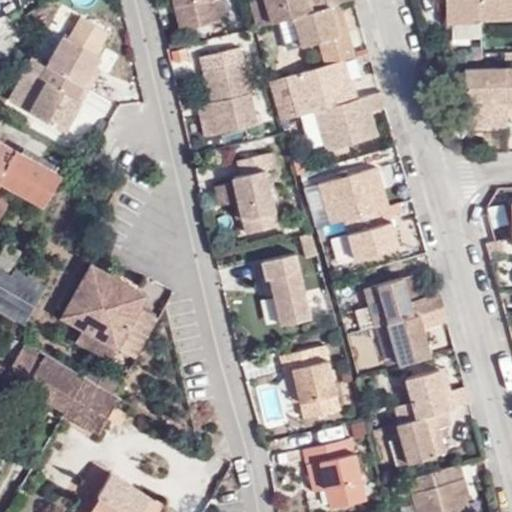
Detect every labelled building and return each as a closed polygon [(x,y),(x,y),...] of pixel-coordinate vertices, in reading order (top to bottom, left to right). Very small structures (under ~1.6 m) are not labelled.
[(174,0),(182,31),(228,20),(223,0),(174,0)] [(252,0),(259,23),(277,18),(271,0),(252,0)] [(309,0),(271,0),(277,18),(293,14),(312,8),(309,0)] [(330,0),(309,0),(312,8),(332,3),(330,0)] [(481,0),(447,0),(448,41),(483,39),(482,21),(481,0)] [(511,0),(481,0),(482,21),(511,19),(511,0)] [(349,28),(341,1),(332,3),(340,31),(349,28)] [(332,3),(312,8),(293,14),(301,42),(319,37),(340,31),(332,3)] [(340,31),(319,37),(326,62),(344,57),(357,54),(349,28),(340,31)] [(98,67),(104,56),(66,34),(49,64),(86,86),(91,89),(92,89),(103,70),(98,67)] [(259,125),(241,47),(202,56),(213,101),(220,133),(259,125)] [(10,98),(66,131),(84,100),(80,98),(86,86),(49,64),(35,56),(10,98)] [(355,96),(344,57),(326,62),(289,73),(265,80),(276,119),(301,112),(320,107),(355,96)] [(508,126),(507,106),(506,66),(500,66),(500,69),(464,70),(464,119),(490,118),(490,127),(508,126)] [(91,89),(86,86),(80,98),(84,100),(91,89)] [(380,131),(375,109),(389,105),(384,88),(357,96),(355,96),(320,107),(330,144),(380,131)] [(213,101),(200,104),(207,136),(220,133),(213,101)] [(330,144),(320,107),(301,112),(312,149),(330,144)] [(490,127),(490,118),(464,119),(464,128),(490,127)] [(0,188),(43,210),(62,175),(0,140),(0,188)] [(239,160),(241,175),(235,176),(236,181),(244,218),(248,233),(280,226),(266,170),(277,167),(274,152),(239,160)] [(319,180),(330,221),(342,218),(349,216),(377,208),(387,205),(374,165),(319,180)] [(234,203),(238,219),(244,218),(236,181),(217,186),(222,206),(234,203)] [(391,221),(381,223),(377,208),(349,216),(342,218),(346,233),(333,236),(340,261),(398,246),(391,221)] [(316,253),(310,232),(298,235),(305,257),(316,253)] [(507,257),(501,239),(489,243),(495,261),(507,257)] [(15,267),(24,252),(6,243),(0,253),(0,270),(10,276),(15,267)] [(311,317),(296,252),(258,261),(262,278),(263,277),(272,275),(276,294),(283,324),(311,317)] [(0,312),(24,326),(48,285),(15,267),(10,276),(0,270),(0,312)] [(139,308),(145,296),(91,267),(63,319),(83,330),(118,348),(136,358),(157,318),(139,308)] [(415,296),(408,273),(369,283),(380,322),(391,319),(419,311),(450,303),(445,288),(415,296)] [(263,277),(268,296),(276,294),(272,275),(263,277)] [(419,311),(391,319),(403,361),(438,351),(431,324),(454,317),(450,303),(419,311)] [(76,343),(111,361),(118,348),(83,330),(76,343)] [(14,366),(31,377),(46,352),(30,342),(14,366)] [(342,409),(327,345),(282,356),(285,372),(287,371),(294,370),(302,401),(305,418),(342,409)] [(59,413),(81,375),(46,352),(31,377),(24,390),(59,413)] [(449,385),(443,364),(436,366),(442,387),(449,385)] [(116,396),(122,384),(91,366),(84,377),(116,396)] [(409,397),(396,401),(402,417),(453,403),(477,397),(472,379),(449,385),(442,387),(436,366),(403,375),(409,397)] [(287,371),(295,403),(302,401),(294,370),(287,371)] [(119,398),(116,396),(84,377),(81,375),(59,413),(97,435),(119,398)] [(458,424),(453,403),(402,417),(409,437),(398,440),(405,462),(455,449),(448,426),(458,424)] [(368,500),(352,437),(304,449),(308,463),(321,460),(328,488),(326,488),(332,509),(368,500)] [(472,494),(479,491),(469,458),(416,473),(428,511),(455,511),(477,506),(472,494)] [(308,463),(315,491),(326,488),(328,488),(321,460),(308,463)] [(142,511),(152,495),(111,471),(97,493),(113,502),(108,511),(93,502),(87,511),(142,511)]
